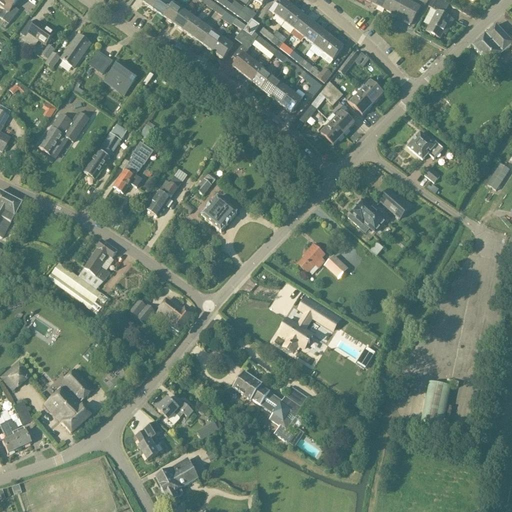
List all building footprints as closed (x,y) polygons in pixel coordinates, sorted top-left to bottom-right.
[(19,12),(13,8),(19,0),(0,0),(0,7),(8,14),(3,21),(8,25),(19,12)] [(144,0),(142,4),(152,11),(159,0),(144,0)] [(172,4),(166,0),(159,0),(152,11),(162,18),(172,4)] [(215,6),(206,0),(204,0),(202,4),(212,11),(215,6)] [(222,0),(219,0),(217,3),(227,10),(230,6),(222,0)] [(373,0),(371,4),(384,11),(390,0),(373,0)] [(390,0),(384,11),(397,18),(407,1),(404,0),(390,0)] [(432,0),(428,8),(436,13),(425,33),(440,41),(443,34),(445,36),(453,21),(444,16),(449,6),(437,0),(432,0)] [(420,8),(407,1),(397,18),(411,25),(420,8)] [(295,10),(285,3),(274,16),(284,24),(295,10)] [(162,18),(172,26),(182,11),(172,4),(162,18)] [(212,11),(222,18),(225,13),(215,6),(212,11)] [(227,10),(237,18),(240,13),(230,6),(227,10)] [(254,17),(251,14),(252,13),(246,8),(242,14),(240,13),(237,18),(248,25),(251,21),(254,17)] [(284,24),(293,32),(304,18),(295,10),(284,24)] [(182,33),(192,18),(182,11),(172,26),(182,33)] [(225,13),(222,18),(232,25),(235,20),(225,13)] [(182,33),(192,40),(202,25),(192,18),(182,33)] [(303,39),(314,26),(304,18),(293,32),(300,37),(297,40),(301,42),(303,39)] [(232,25),(241,32),(243,33),(243,32),(246,28),(235,20),(232,25)] [(243,32),(249,36),(251,38),(254,35),(259,27),(259,26),(251,21),(248,25),(246,28),(243,32)] [(43,26),(38,22),(35,26),(30,22),(28,25),(20,36),(26,39),(28,36),(45,48),(56,34),(43,25),(43,26)] [(202,47),(212,32),(202,25),(192,40),(202,47)] [(324,33),(314,26),(303,39),(313,47),(324,33)] [(511,43),(496,26),(485,36),(484,35),(471,48),(488,67),(511,46),(511,47),(511,43)] [(259,34),(269,42),(273,37),(263,29),(259,34)] [(202,47),(213,54),(222,40),(212,32),(202,47)] [(243,33),(241,32),(234,41),(242,47),(249,36),(243,32),(243,33)] [(313,47),(323,55),(333,41),(324,33),(313,47)] [(242,47),(248,51),(254,43),(258,38),(254,35),(251,38),(249,36),(242,47)] [(78,36),(61,61),(73,70),(91,45),(78,36)] [(279,50),(283,45),(273,37),(269,42),(279,50)] [(267,45),(258,38),(254,43),(264,50),(267,45)] [(223,61),(232,47),(222,40),(213,54),(223,61)] [(343,49),(333,41),(323,55),(320,58),(330,66),(343,49)] [(264,50),(273,57),(277,53),(267,45),(264,50)] [(279,50),(289,58),(292,53),(286,48),(283,45),(279,50)] [(273,57),(283,65),(287,61),(277,53),(273,57)] [(302,61),(302,60),(292,53),(289,58),(298,65),(302,61)] [(103,76),(111,64),(97,54),(89,66),(103,76)] [(52,70),(60,60),(53,55),(45,66),(52,70)] [(253,63),(247,59),(243,55),(238,62),(232,69),(242,76),(253,63)] [(357,60),(352,56),(338,73),(343,78),(354,63),(361,69),(368,60),(361,55),(357,60)] [(139,74),(119,61),(109,77),(130,90),(139,74)] [(283,65),(293,73),(296,68),(287,61),(283,65)] [(298,65),(308,73),(312,68),(307,64),(302,61),(298,65)] [(242,76),(252,84),(262,71),(253,63),(242,76)] [(293,73),(303,81),(306,76),(296,68),(293,73)] [(332,76),(324,70),(320,75),(312,68),(308,73),(324,86),(332,76)] [(272,79),(262,71),(252,84),(262,92),(272,79)] [(143,84),(146,87),(154,76),(150,74),(143,84)] [(314,98),(322,88),(306,76),(303,81),(312,88),(308,93),(314,98)] [(262,92),(271,100),(282,86),(272,79),(262,92)] [(365,89),(360,94),(372,106),(382,96),(368,81),(363,86),(365,89)] [(329,84),(325,90),(338,102),(343,97),(329,84)] [(271,100),(281,108),(292,94),(282,86),(271,100)] [(338,102),(325,90),(320,96),(333,107),(338,102)] [(292,94),(281,108),(291,115),(301,102),(292,94)] [(354,100),(352,97),(347,103),(362,117),(372,106),(360,94),(354,100)] [(42,117),(51,121),(57,108),(48,104),(42,117)] [(317,111),(311,107),(299,122),(305,126),(317,111)] [(337,119),(331,125),(343,137),(354,126),(339,112),(334,117),(337,119)] [(0,113),(0,154),(2,155),(11,140),(0,134),(9,119),(0,113)] [(72,124),(61,116),(51,131),(39,150),(50,158),(63,138),(73,145),(90,121),(79,114),(72,124)] [(323,128),(318,133),(333,147),(343,137),(331,125),(325,131),(323,128)] [(122,142),(121,142),(127,132),(117,126),(111,135),(110,135),(99,153),(84,174),(95,181),(110,160),(122,142)] [(443,150),(435,143),(433,146),(420,135),(407,149),(422,162),(428,156),(433,161),(443,150)] [(123,196),(130,185),(136,189),(141,181),(136,177),(143,166),(133,159),(124,173),(113,189),(123,196)] [(496,192),(509,172),(497,164),(484,185),(491,189),(496,192)] [(434,186),(440,179),(430,170),(424,177),(434,186)] [(211,187),(210,186),(214,182),(208,176),(195,191),(202,197),(211,187)] [(172,198),(182,184),(174,178),(170,185),(167,183),(161,191),(172,198)] [(412,207),(398,195),(396,198),(388,191),(378,203),(400,221),(412,207)] [(170,201),(159,194),(146,212),(157,220),(170,201)] [(0,223),(11,201),(0,195),(0,223)] [(218,199),(202,218),(220,234),(236,215),(218,199)] [(0,236),(4,230),(6,231),(20,206),(11,201),(0,223),(0,236)] [(381,215),(369,204),(368,206),(362,201),(349,215),(351,216),(347,220),(365,236),(370,231),(375,236),(387,222),(380,216),(381,215)] [(109,259),(112,261),(117,254),(102,243),(97,250),(98,251),(84,270),(78,278),(59,265),(48,281),(97,316),(108,300),(103,297),(96,292),(111,275),(105,271),(102,269),(109,259)] [(377,257),(384,249),(378,244),(371,251),(377,257)] [(324,263),(321,261),(324,257),(313,247),(303,257),(305,259),(298,266),(307,275),(315,267),(318,270),(324,263)] [(334,258),(324,268),(338,281),(348,271),(334,258)] [(288,319),(279,331),(288,338),(285,343),(294,349),(298,346),(303,352),(315,338),(309,333),(318,320),(334,331),(341,321),(307,299),(301,309),(307,314),(298,326),(288,319)] [(193,315),(173,300),(160,317),(171,326),(170,327),(179,334),(193,315)] [(144,326),(155,313),(147,306),(146,308),(138,303),(129,314),(144,326)] [(211,337),(218,328),(213,324),(206,333),(211,337)] [(95,344),(82,357),(88,362),(100,349),(95,344)] [(371,361),(376,354),(367,348),(363,356),(371,361)] [(17,392),(28,381),(27,381),(31,377),(18,362),(0,379),(0,380),(12,394),(16,390),(17,392)] [(63,388),(43,407),(71,435),(89,417),(78,403),(92,389),(73,371),(59,385),(63,388)] [(279,428),(274,436),(288,446),(294,438),(287,433),(302,410),(285,399),(282,403),(269,394),(261,389),(262,387),(244,374),(232,391),(251,404),(252,402),(260,408),(272,416),(269,421),(279,428)] [(430,384),(421,432),(443,436),(451,388),(430,384)] [(179,420),(183,416),(188,420),(193,414),(183,404),(177,409),(167,400),(156,411),(168,422),(174,416),(179,420)] [(354,408),(361,413),(365,408),(357,403),(354,408)] [(31,423),(22,404),(13,408),(17,417),(16,418),(21,428),(31,423)] [(14,425),(12,426),(10,422),(11,422),(6,412),(0,414),(0,416),(4,425),(7,423),(19,450),(29,445),(23,430),(17,432),(14,425)] [(3,428),(8,440),(2,443),(7,455),(19,450),(7,423),(4,425),(5,427),(3,428)] [(162,435),(156,425),(143,432),(144,433),(134,438),(140,448),(139,448),(147,463),(159,456),(153,447),(158,444),(156,439),(162,435)] [(183,496),(180,490),(198,480),(193,471),(188,462),(155,479),(160,489),(169,505),(178,500),(178,499),(183,496)]
